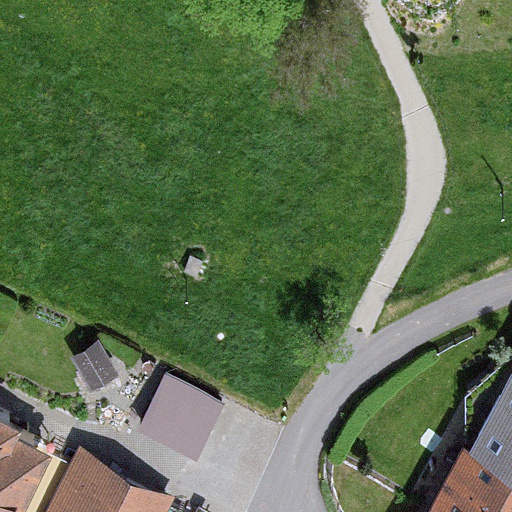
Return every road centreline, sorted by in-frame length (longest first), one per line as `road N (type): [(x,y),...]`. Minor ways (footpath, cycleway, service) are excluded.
road 1 (residential): [(368,0),(423,120),(414,225),(362,367)]
road 2 (residential): [(362,367),(511,292)]
road 3 (residential): [(285,511),(324,422),(362,367)]
